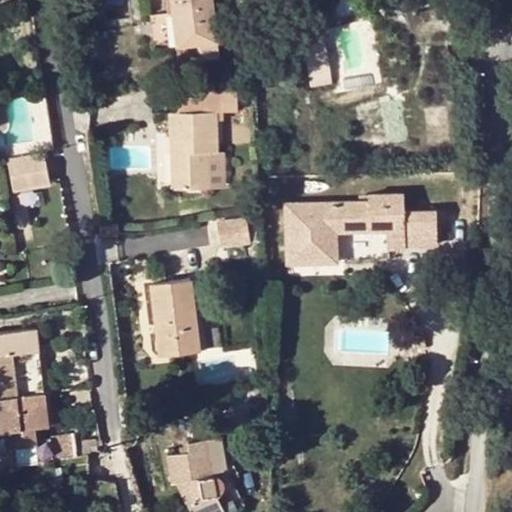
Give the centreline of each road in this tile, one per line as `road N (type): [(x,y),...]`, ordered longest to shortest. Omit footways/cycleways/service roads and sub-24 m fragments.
road 1 (unclassified): [(475,511),(490,241),(491,66),(479,0)]
road 2 (residential): [(113,440),(45,0)]
